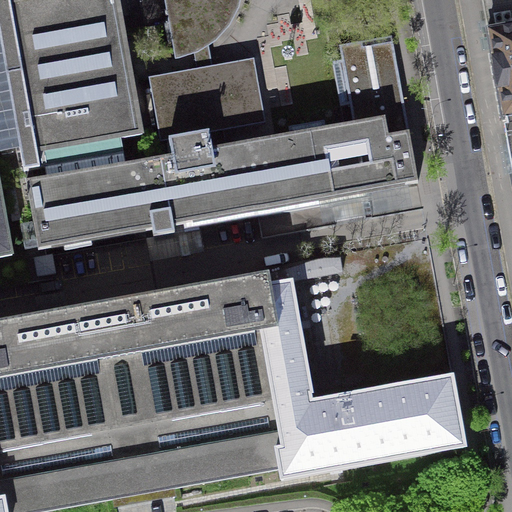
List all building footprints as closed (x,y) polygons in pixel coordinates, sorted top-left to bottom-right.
[(0,0),(0,258),(12,256),(0,188),(0,155),(20,152),(24,173),(45,169),(46,179),(125,165),(121,140),(142,136),(117,0),(0,0)] [(198,70),(212,67),(205,30),(217,17),(220,10),(224,3),(224,0),(166,0),(175,44),(176,43),(192,38),(198,70)] [(511,0),(481,0),(490,45),(503,121),(506,121),(507,127),(504,128),(508,146),(511,144),(511,0)] [(212,67),(198,70),(149,78),(160,142),(169,141),(171,157),(125,165),(46,179),(26,183),(38,252),(152,231),(153,238),(175,234),(173,227),(184,225),(185,231),(258,218),(262,239),(365,220),(361,199),(370,197),(369,192),(418,183),(409,133),(393,136),(387,103),(398,101),(403,100),(392,37),(386,38),(371,40),(365,41),(355,43),(349,44),(339,46),(342,61),(332,62),(340,107),(350,105),(353,124),(326,129),(324,122),(288,128),(290,136),(227,147),(224,131),(265,124),(254,60),(252,60),(254,69),(236,72),(235,69),(229,70),(222,72),(223,74),(214,76),(212,67)] [(54,264),(53,255),(34,258),(37,277),(56,274),(54,264)] [(0,511),(42,511),(145,494),(279,470),(281,481),(325,473),(465,448),(453,377),(382,389),(312,402),(310,394),(312,394),(292,282),(342,273),(340,259),(335,259),(329,260),(324,260),(316,261),(307,264),(268,276),(0,324),(0,511)]
